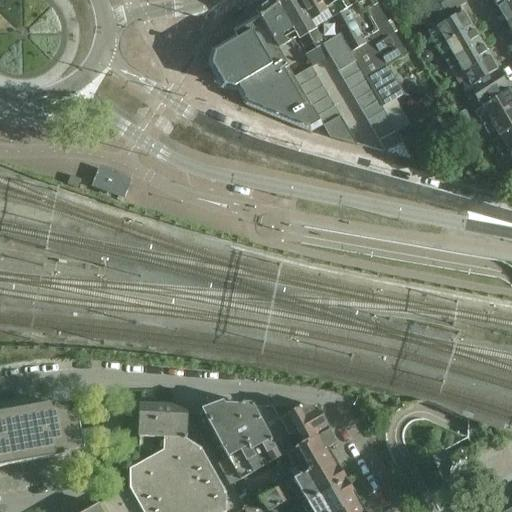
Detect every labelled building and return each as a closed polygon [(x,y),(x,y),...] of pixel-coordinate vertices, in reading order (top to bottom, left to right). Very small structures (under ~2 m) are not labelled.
[(277,50),(296,38),(274,0),(272,0),(256,13),(259,17),(258,17),(277,50)] [(295,0),(274,0),(296,38),(298,41),(306,36),(315,50),(322,46),(323,45),(295,0)] [(318,0),(295,0),(323,45),(340,36),(325,10),(318,0)] [(339,0),(318,0),(325,10),(340,0),(339,0)] [(346,0),(357,18),(352,21),(341,0),(340,1),(340,0),(325,10),(340,36),(355,63),(361,71),(366,81),(372,91),(378,101),(384,111),(389,121),(396,132),(397,135),(411,126),(397,100),(404,95),(389,67),(408,57),(374,0),(346,0)] [(422,22),(442,10),(436,1),(435,0),(416,0),(419,5),(413,8),(422,22)] [(436,0),(445,15),(466,3),(464,0),(436,0)] [(492,0),(497,8),(510,0),(492,0)] [(511,0),(510,0),(497,8),(506,23),(511,19),(511,0)] [(471,26),(462,11),(429,34),(433,41),(441,36),(445,44),(471,26)] [(207,65),(208,66),(222,90),(235,93),(237,92),(245,106),(310,134),(322,127),(316,117),(311,107),(305,97),(299,88),(294,79),(277,50),(258,17),(232,31),(236,37),(211,50),(207,65)] [(480,41),(476,34),(471,26),(445,44),(437,48),(442,55),(449,50),(454,58),(480,41)] [(323,45),(322,46),(329,58),(338,73),(355,63),(340,36),(323,45)] [(489,56),(480,41),(454,58),(446,63),(450,70),(458,65),(463,73),(489,56)] [(315,50),(314,51),(321,63),(329,58),(322,46),(315,50)] [(314,51),(304,56),(312,68),(321,63),(314,51)] [(497,71),(489,56),(463,73),(454,78),(459,85),(467,80),(471,89),(497,71)] [(355,63),(338,73),(343,81),(361,71),(355,63)] [(312,68),(294,79),(299,88),(317,77),(312,68)] [(361,71),(343,81),(349,91),(366,81),(361,71)] [(507,87),(497,71),(471,89),(464,94),(469,101),(476,97),(481,104),(507,87)] [(317,77),(299,88),(305,97),(322,87),(317,77)] [(366,81),(349,91),(355,102),(372,91),(366,81)] [(322,87),(305,97),(311,107),(328,97),(322,87)] [(511,108),(511,97),(508,90),(483,107),(487,113),(478,118),(483,126),(511,108)] [(372,91),(355,102),(361,111),(378,101),(372,91)] [(328,97),(311,107),(316,117),(334,107),(328,97)] [(378,101),(361,111),(366,121),(384,111),(378,101)] [(334,107),(316,117),(322,127),(324,130),(341,120),(334,107)] [(511,108),(483,126),(488,133),(496,129),(500,136),(511,129),(511,108)] [(384,111),(366,121),(372,131),(389,121),(384,111)] [(356,145),(341,120),(324,130),(329,138),(357,146),(356,145)] [(389,121),(372,131),(378,142),(396,132),(389,121)] [(511,149),(511,129),(500,136),(505,144),(497,149),(501,156),(511,149)] [(396,132),(378,142),(379,144),(385,154),(413,162),(397,135),(396,132)] [(511,149),(501,156),(505,164),(511,159),(511,149)] [(99,170),(92,187),(123,199),(130,182),(99,170)] [(70,177),(67,185),(77,189),(80,180),(70,177)] [(0,468),(39,461),(39,462),(42,461),(63,457),(63,455),(84,452),(79,422),(57,407),(54,408),(54,404),(32,408),(32,407),(29,408),(30,408),(0,413),(0,468)] [(188,408),(174,407),(139,406),(137,438),(186,440),(188,408)] [(229,461),(221,466),(219,467),(228,483),(230,486),(285,455),(294,450),(279,422),(271,408),(218,406),(202,412),(229,461)] [(327,431),(317,413),(313,415),(311,410),(298,409),(285,416),(286,418),(279,422),(294,450),(303,445),(327,431)] [(335,444),(327,431),(303,445),(294,450),(285,455),(292,468),(287,471),(288,474),(270,484),(274,491),(332,459),(327,449),(335,444)] [(225,511),(225,495),(221,486),(228,483),(219,467),(212,470),(201,449),(186,440),(137,438),(138,454),(143,463),(129,471),(129,490),(141,511),(225,511)] [(274,491),(260,499),(267,511),(269,511),(296,497),(302,506),(346,481),(332,459),(274,491)] [(346,481),(302,506),(305,511),(343,511),(359,503),(354,495),(346,481)] [(141,511),(129,490),(128,489),(86,511),(141,511)] [(243,508),(254,502),(249,494),(239,499),(243,508)] [(511,511),(511,496),(483,511),(511,511)] [(254,502),(243,508),(245,511),(258,511),(259,511),(254,502)] [(363,511),(359,503),(343,511),(363,511)]
